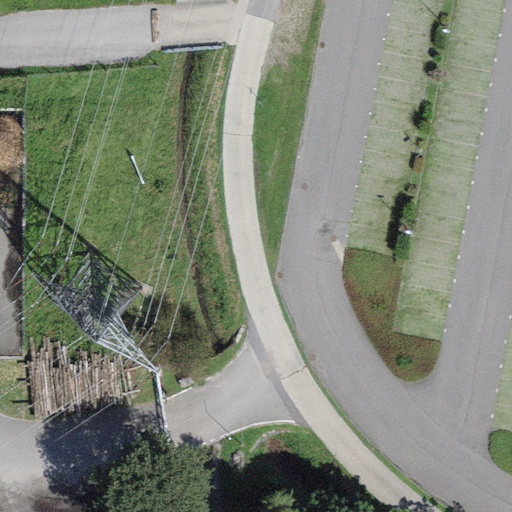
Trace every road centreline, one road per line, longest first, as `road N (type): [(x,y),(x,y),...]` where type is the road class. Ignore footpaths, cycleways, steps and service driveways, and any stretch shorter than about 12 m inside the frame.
road 1 (unclassified): [(258,0),(226,145),(249,313),(331,437),(406,511)]
road 2 (unknown): [(511,111),(435,511)]
